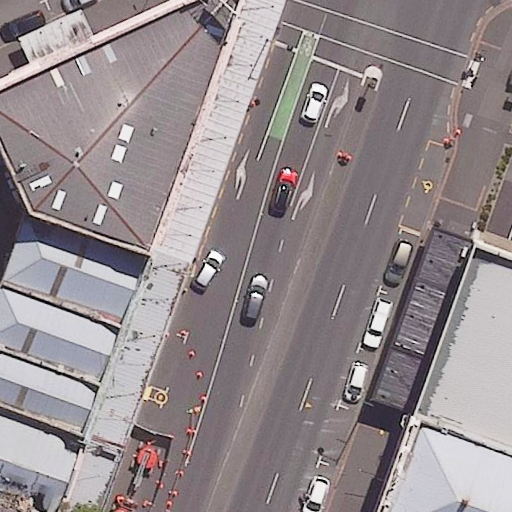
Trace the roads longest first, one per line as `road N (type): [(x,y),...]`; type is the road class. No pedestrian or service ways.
road 1 (secondary): [(175,511),(357,0)]
road 2 (secondary): [(440,0),(262,511)]
